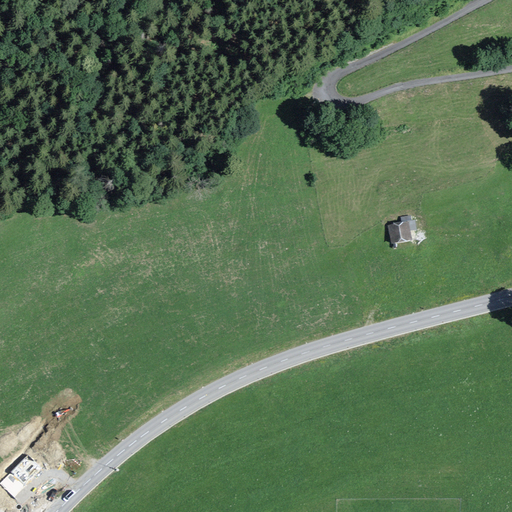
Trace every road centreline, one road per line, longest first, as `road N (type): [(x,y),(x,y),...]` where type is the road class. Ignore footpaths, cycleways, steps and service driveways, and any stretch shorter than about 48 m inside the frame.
road 1 (secondary): [(57,511),(132,442),(227,383),(314,349),(511,296)]
road 2 (track): [(511,68),(391,88),(357,102),(328,94),(337,73),(482,0)]
